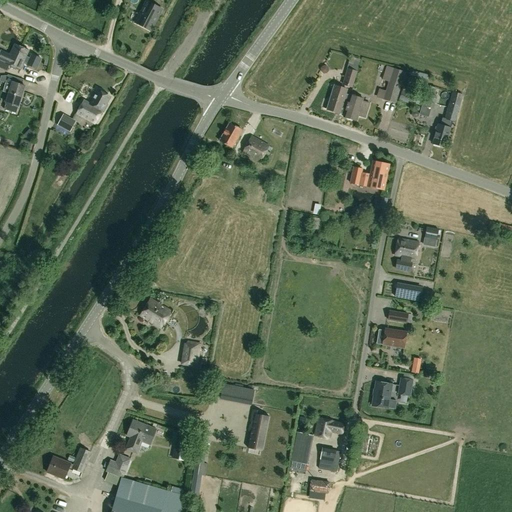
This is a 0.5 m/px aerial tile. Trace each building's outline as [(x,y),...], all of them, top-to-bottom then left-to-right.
[(160,10),(144,2),(134,24),(150,32),(160,10)] [(16,59),(22,48),(14,44),(9,54),(1,50),(0,52),(0,67),(7,70),(9,65),(10,65),(13,58),(16,59)] [(13,58),(10,65),(20,70),(29,51),(22,48),(16,59),(13,58)] [(352,88),(360,62),(349,59),(346,68),(347,69),(342,85),(352,88)] [(328,68),(326,66),(323,66),(321,69),(321,72),(324,74),(327,73),(329,71),(328,68)] [(383,100),(395,104),(405,72),(393,68),(390,76),(384,74),(382,80),(388,82),(383,100)] [(5,83),(11,85),(5,103),(18,107),(24,86),(22,85),(23,80),(7,75),(7,78),(3,77),(2,82),(5,83)] [(344,115),(350,95),(345,94),(347,89),(334,85),(327,109),(339,113),(344,115)] [(95,125),(102,111),(103,112),(107,105),(105,104),(109,97),(96,90),(89,104),(82,100),(75,114),(95,125)] [(413,105),(415,95),(402,91),(399,101),(413,105)] [(455,122),(463,95),(451,91),(444,118),(443,118),(441,126),(437,125),(432,143),(445,147),(450,128),(448,127),(450,121),(455,122)] [(433,109),(436,96),(425,93),(421,106),(433,109)] [(344,115),(344,117),(356,120),(357,116),(365,118),(370,103),(362,100),(362,99),(350,95),(344,115)] [(56,125),(68,132),(74,121),(62,114),(56,125)] [(232,148),(242,130),(229,123),(219,141),(232,148)] [(28,130),(24,135),(29,140),(34,135),(28,130)] [(272,148),(269,146),(251,135),(241,153),(260,163),(261,160),(264,162),(272,148)] [(368,187),(368,186),(384,190),(390,164),(373,160),(369,175),(362,173),(362,169),(353,167),(349,183),(368,187)] [(350,205),(365,207),(367,190),(353,188),(350,205)] [(385,209),(388,198),(381,197),(379,207),(385,209)] [(511,236),(511,235),(511,226),(489,221),(487,230),(511,236)] [(439,229),(420,226),(419,234),(425,235),(424,237),(436,240),(439,229)] [(354,237),(361,234),(358,228),(351,231),(354,237)] [(418,242),(398,238),(395,255),(402,256),(401,261),(397,260),(396,268),(410,271),(412,263),(410,263),(411,258),(415,259),(418,242)] [(432,259),(433,248),(422,248),(422,259),(432,259)] [(414,285),(411,299),(420,301),(422,287),(414,285)] [(140,316),(160,328),(171,311),(150,298),(140,316)] [(406,323),(410,323),(411,315),(408,314),(408,313),(389,310),(387,320),(406,323)] [(376,343),(382,344),(404,348),(406,332),(385,328),(384,330),(378,329),(376,343)] [(197,368),(201,343),(186,340),(186,343),(184,343),(180,365),(194,368),(194,367),(197,368)] [(400,378),(397,394),(410,396),(413,380),(400,378)] [(392,384),(376,381),(372,405),(388,408),(392,384)] [(220,399),(250,405),(253,389),(223,383),(220,399)] [(227,424),(228,406),(202,405),(201,423),(227,424)] [(255,413),(247,448),(261,451),(269,416),(255,413)] [(342,434),(344,424),(333,422),(333,421),(318,418),(315,435),(329,438),(330,432),(342,434)] [(156,429),(132,420),(126,436),(132,438),(128,448),(137,451),(141,441),(150,445),(156,429)] [(55,423),(44,444),(56,451),(67,430),(55,423)] [(296,431),(290,461),(307,464),(313,435),(296,431)] [(172,458),(186,461),(191,436),(177,433),(172,458)] [(79,447),(71,468),(82,473),(91,452),(79,447)] [(336,472),(340,452),(322,448),(318,469),(336,472)] [(110,459),(105,471),(121,478),(121,477),(123,477),(130,458),(119,453),(115,461),(110,459)] [(70,463),(53,456),(46,472),(64,479),(70,463)] [(121,477),(121,478),(110,511),(181,511),(186,496),(183,495),(171,491),(123,477),(121,477)] [(330,482),(310,480),(309,491),(328,493),(330,482)] [(172,486),(171,491),(183,495),(184,490),(172,486)]
